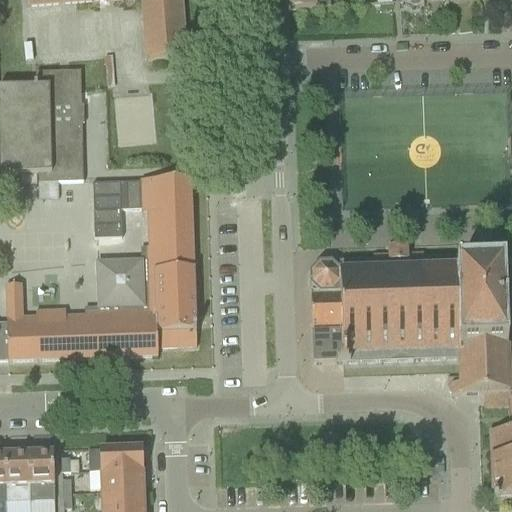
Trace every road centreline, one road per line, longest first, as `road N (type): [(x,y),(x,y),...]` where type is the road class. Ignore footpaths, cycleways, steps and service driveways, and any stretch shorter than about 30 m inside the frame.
road 1 (residential): [(282,413),(291,65)]
road 2 (residential): [(457,511),(450,456),(436,429),(413,411),(282,413)]
road 3 (residential): [(291,65),(511,68)]
road 4 (residential): [(0,417),(169,416)]
